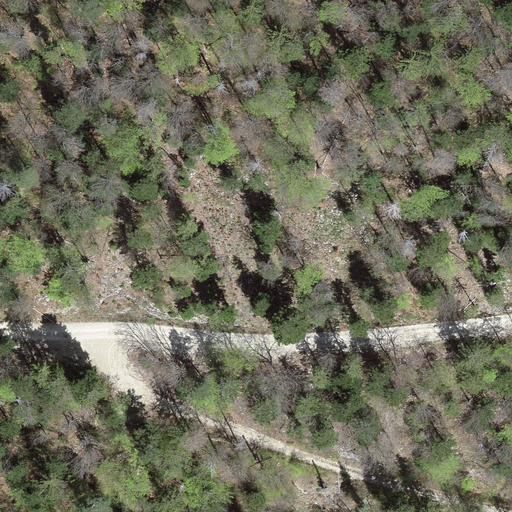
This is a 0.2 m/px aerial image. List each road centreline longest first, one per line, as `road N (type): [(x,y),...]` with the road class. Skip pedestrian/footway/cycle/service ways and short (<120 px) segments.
road 1 (track): [(0,323),(240,338),(511,321)]
road 2 (track): [(75,332),(144,401),(334,470),(492,511)]
